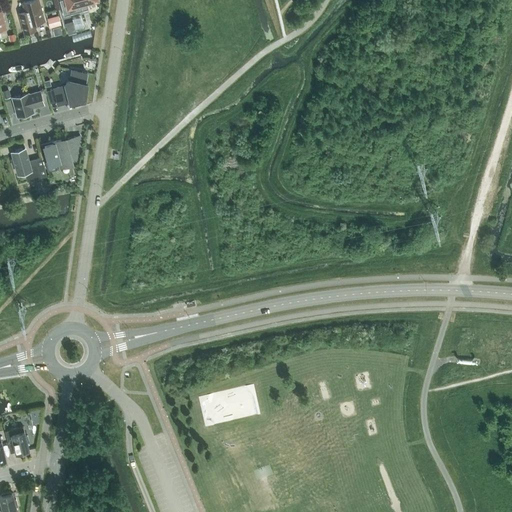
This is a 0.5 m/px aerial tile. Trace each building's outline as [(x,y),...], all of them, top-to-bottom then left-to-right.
[(25,11),(18,13),(24,33),(36,29),(35,23),(44,21),(38,0),(29,0),(22,2),(25,11)] [(59,0),(64,16),(83,10),(81,3),(92,0),(59,0)] [(57,14),(46,17),(49,27),(60,24),(57,14)] [(67,30),(74,28),(73,25),(79,23),(79,21),(83,20),(81,15),(64,20),(67,30)] [(15,33),(8,35),(9,41),(16,39),(15,33)] [(66,85),(54,88),(58,102),(69,99),(70,101),(85,97),(87,82),(85,82),(86,72),(72,70),(70,79),(69,79),(65,83),(66,85)] [(28,93),(13,97),(17,115),(26,113),(26,114),(33,112),(32,107),(43,104),(40,91),(28,94),(28,93)] [(61,140),(61,137),(49,141),(49,143),(41,145),(46,165),(47,165),(57,163),(60,162),(60,164),(72,160),(71,159),(76,158),(79,135),(66,139),(61,140)] [(42,157),(36,159),(28,161),(25,147),(12,151),(14,158),(11,159),(13,166),(16,166),(18,173),(25,171),(27,180),(46,174),(42,157)] [(16,452),(18,452),(18,453),(27,451),(27,449),(29,449),(27,442),(29,441),(27,435),(25,436),(23,426),(5,430),(8,443),(14,441),(16,452)] [(12,492),(10,493),(10,491),(1,493),(1,495),(0,495),(0,496),(2,506),(0,506),(0,511),(16,511),(15,506),(17,505),(16,499),(14,499),(12,492)]
